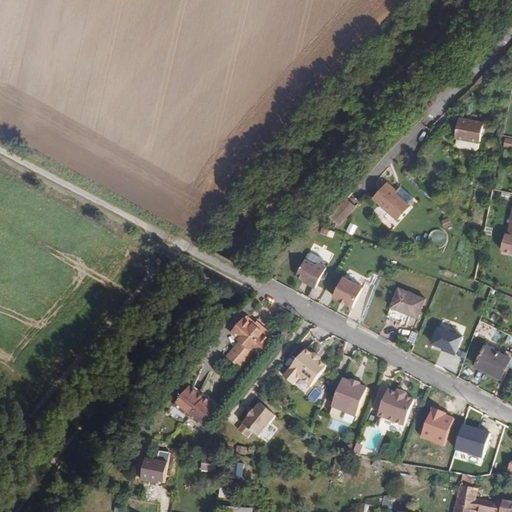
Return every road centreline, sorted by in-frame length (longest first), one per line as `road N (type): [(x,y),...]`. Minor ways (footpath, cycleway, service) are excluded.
road 1 (residential): [(511,410),(191,246)]
road 2 (track): [(191,246),(156,274),(53,391),(18,384),(0,364)]
road 3 (unclassified): [(0,146),(191,246)]
road 4 (residential): [(366,185),(511,36)]
